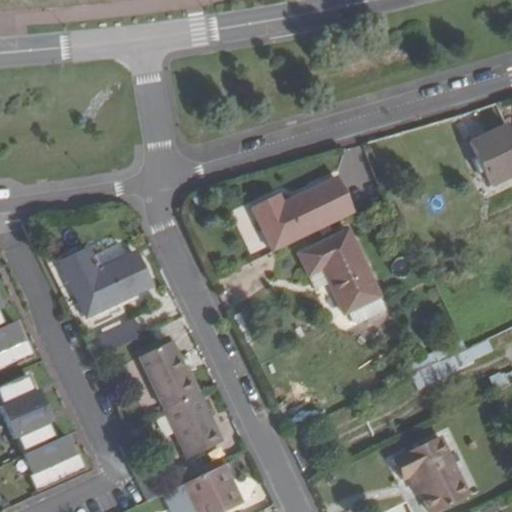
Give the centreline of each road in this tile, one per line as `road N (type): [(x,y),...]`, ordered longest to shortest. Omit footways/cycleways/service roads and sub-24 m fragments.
road 1 (residential): [(42,511),(112,476),(0,204)]
road 2 (tertiary): [(160,178),(511,80)]
road 3 (residential): [(299,511),(163,227),(160,178)]
road 4 (tertiary): [(371,0),(143,42)]
road 5 (tertiary): [(0,204),(160,178)]
road 6 (tertiary): [(143,42),(0,52)]
road 7 (residential): [(160,178),(143,42)]
